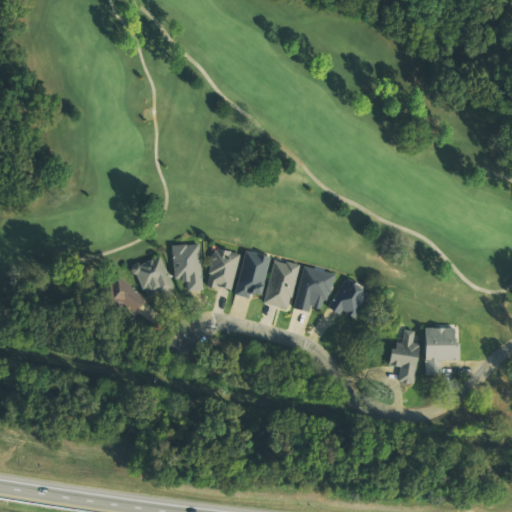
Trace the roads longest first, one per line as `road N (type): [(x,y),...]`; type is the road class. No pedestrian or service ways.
road 1 (residential): [(511,344),(450,403),(417,413),(357,403),(316,348),(222,319),(190,320),(170,342)]
road 2 (motorway): [(184,511),(0,485)]
